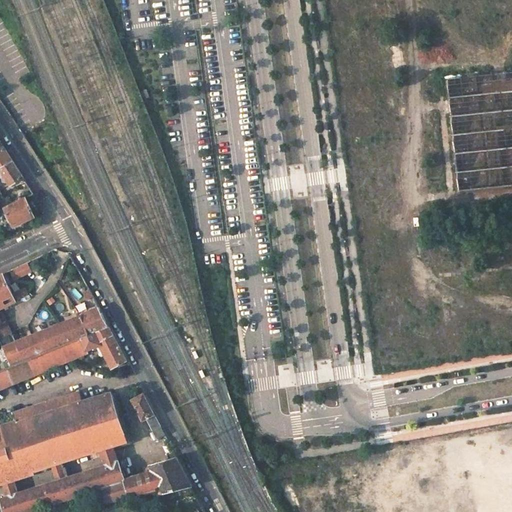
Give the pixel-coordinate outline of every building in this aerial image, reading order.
[(511,71),(450,78),(460,191),(511,186),(511,71)] [(8,152),(1,141),(0,141),(0,168),(14,161),(8,152)] [(14,161),(0,168),(0,174),(2,177),(7,174),(13,184),(24,177),(18,168),(14,161)] [(7,174),(2,177),(8,187),(13,184),(7,174)] [(29,197),(35,194),(26,180),(20,184),(29,197)] [(36,217),(26,198),(6,209),(14,227),(36,217)] [(29,263),(15,270),(19,278),(33,271),(29,263)] [(0,308),(17,301),(4,274),(0,275),(0,308)] [(100,307),(81,315),(90,335),(110,327),(100,307)] [(81,315),(59,324),(69,344),(90,335),(81,315)] [(0,324),(0,341),(12,367),(27,361),(19,341),(11,345),(2,324),(0,324)] [(59,324),(35,335),(43,355),(66,345),(69,344),(59,324)] [(101,345),(113,369),(128,361),(119,344),(110,327),(90,335),(69,344),(66,345),(71,361),(89,353),(88,350),(101,345)] [(35,335),(19,341),(27,361),(43,355),(35,335)] [(27,361),(12,367),(0,372),(0,389),(71,361),(66,345),(43,355),(27,361)] [(12,413),(15,422),(18,421),(19,422),(83,402),(80,392),(12,413)] [(150,392),(135,399),(147,420),(161,413),(150,392)] [(100,450),(114,445),(128,441),(112,393),(83,402),(19,422),(18,421),(15,422),(0,426),(0,484),(5,483),(14,480),(35,473),(35,470),(52,465),(61,462),(100,450)] [(149,419),(158,440),(172,435),(159,415),(149,419)] [(114,445),(100,450),(106,466),(119,462),(114,445)] [(192,486),(177,457),(151,465),(153,471),(125,480),(122,468),(126,467),(125,461),(120,463),(119,462),(106,466),(66,478),(58,481),(19,493),(9,496),(2,498),(6,511),(27,511),(100,490),(104,504),(123,499),(125,503),(132,501),(131,497),(140,495),(143,509),(163,504),(160,494),(192,486)] [(61,462),(52,465),(58,481),(66,478),(61,462)] [(14,480),(5,483),(9,496),(19,493),(14,480)]
